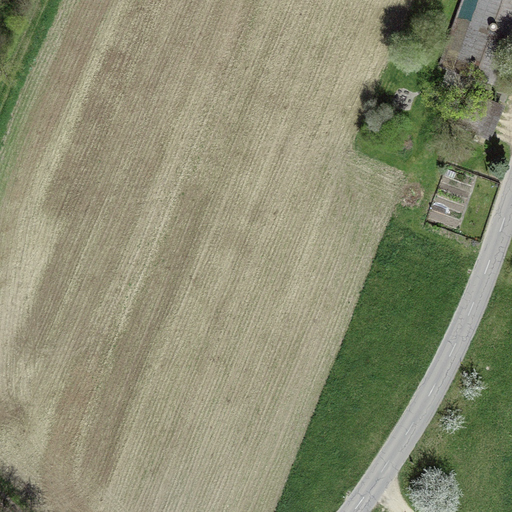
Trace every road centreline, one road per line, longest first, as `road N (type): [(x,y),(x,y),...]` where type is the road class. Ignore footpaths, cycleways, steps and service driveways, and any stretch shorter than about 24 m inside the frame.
road 1 (tertiary): [(511,198),(438,383),(352,511)]
road 2 (track): [(0,123),(48,0)]
